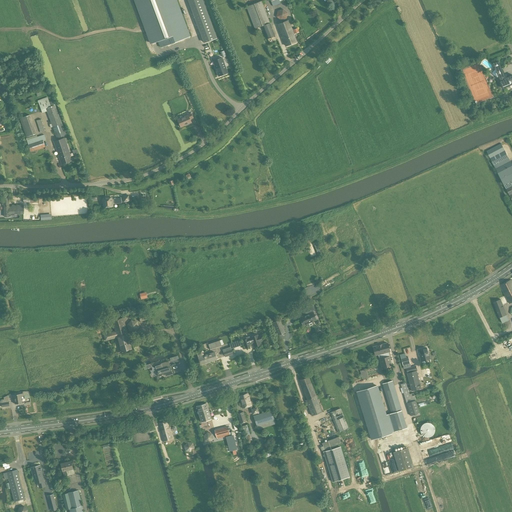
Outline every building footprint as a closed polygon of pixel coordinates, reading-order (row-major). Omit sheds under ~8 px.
[(160,47),(189,37),(175,0),(135,0),(151,43),(158,41),(160,47)] [(188,0),(205,43),(216,38),(201,0),(188,0)] [(261,1),(247,6),(255,29),(262,26),(267,39),(275,36),(261,1)] [(283,9),(277,11),(276,17),(281,20),(287,18),(287,13),(283,9)] [(298,32),(297,28),(292,30),(289,19),(277,24),(286,46),(296,42),(293,34),(298,32)] [(222,58),(213,61),(219,76),(227,73),(222,58)] [(511,75),(505,78),(498,61),(493,63),(495,69),(492,73),(497,77),(499,77),(501,81),(500,82),(503,88),(511,84),(511,75)] [(47,97),(38,100),(42,113),(47,111),(57,139),(66,135),(55,105),(54,105),(53,101),(49,102),(47,97)] [(193,119),(190,112),(187,114),(187,115),(177,119),(181,127),(191,123),(190,120),(193,119)] [(40,132),(45,131),(41,119),(36,121),(40,132)] [(44,135),(27,140),(30,151),(36,150),(45,147),(43,140),(46,140),(44,135)] [(61,164),(71,161),(69,156),(70,156),(64,138),(54,142),(61,164)] [(511,199),(511,164),(501,144),(487,151),(511,199)] [(129,201),(128,195),(123,196),(123,197),(117,198),(117,199),(111,200),(111,198),(103,199),(104,207),(112,206),(112,204),(118,203),(118,202),(123,201),(123,202),(129,201)] [(4,205),(4,217),(9,217),(9,214),(23,214),(23,205),(12,205),(11,207),(9,208),(8,198),(2,198),(2,205),(4,205)] [(511,302),(511,280),(511,279),(500,286),(510,303),(511,302)] [(500,299),(493,302),(501,322),(509,319),(500,299)] [(315,319),(312,312),(312,311),(314,310),(312,304),(307,306),(309,311),(305,313),(305,315),(302,317),(303,320),(301,321),(303,326),(307,325),(307,326),(313,324),(312,321),(315,319)] [(151,317),(149,310),(138,314),(140,320),(145,319),(151,317)] [(104,334),(105,338),(105,341),(117,337),(121,352),(131,349),(123,318),(113,321),(115,331),(104,334)] [(129,331),(135,332),(139,327),(137,321),(131,320),(127,325),(129,331)] [(278,335),(285,333),(280,320),(273,323),(278,335)] [(258,335),(251,337),(251,336),(246,337),(246,339),(243,340),(246,348),(250,347),(249,345),(252,344),(252,343),(253,342),(255,347),(261,345),(260,342),(263,341),(261,336),(258,336),(258,335)] [(216,342),(208,344),(210,350),(218,347),(222,346),(221,345),(220,341),(216,342)] [(389,357),(391,356),(387,343),(373,347),(375,355),(378,354),(382,368),(392,366),(389,357)] [(419,355),(421,362),(431,359),(430,354),(428,355),(427,348),(419,350),(420,355),(419,355)] [(201,365),(205,363),(217,359),(214,352),(203,356),(202,351),(196,353),(198,358),(198,357),(201,365)] [(411,391),(421,389),(419,381),(415,366),(411,367),(408,357),(406,357),(405,353),(401,354),(402,358),(401,359),(404,369),(405,369),(406,370),(411,391)] [(164,375),(165,377),(172,374),(168,361),(161,364),(162,368),(156,370),(158,377),(164,375)] [(322,411),(309,377),(300,380),(307,400),(306,400),(312,415),(322,411)] [(392,381),(382,384),(391,413),(390,414),(393,426),(389,427),(391,432),(392,432),(393,432),(407,428),(404,419),(392,381)] [(406,383),(401,384),(404,394),(410,416),(419,413),(413,393),(409,394),(406,383)] [(378,385),(356,392),(371,440),(392,433),(392,432),(391,432),(389,427),(393,426),(390,414),(387,415),(378,385)] [(29,397),(28,392),(23,392),(23,393),(14,395),(15,404),(22,403),(21,397),(24,396),(25,398),(29,397)] [(243,408),(251,406),(248,394),(239,396),(243,408)] [(201,422),(211,419),(207,403),(197,406),(201,422)] [(339,432),(349,428),(341,408),(331,412),(339,432)] [(254,416),(257,426),(274,420),(271,411),(254,416)] [(243,412),(238,414),(241,423),(246,421),(243,412)] [(314,422),(317,430),(328,426),(325,418),(314,422)] [(164,441),(173,439),(170,428),(169,428),(167,421),(159,423),(164,441)] [(436,432),(436,431),(436,429),(436,428),(435,426),(434,425),(433,424),(432,423),(430,423),(429,423),(427,423),(426,423),(424,424),(423,425),(422,426),(421,427),(421,428),(420,430),(420,431),(420,433),(421,434),(422,435),(423,437),(424,438),(425,438),(427,439),(428,439),(430,438),(431,438),(433,437),(434,436),(435,435),(436,434),(436,432)] [(215,430),(217,438),(230,435),(227,427),(215,430)] [(207,432),(203,436),(204,441),(210,442),(214,439),(212,434),(207,432)] [(323,446),(321,447),(322,451),(325,450),(324,450),(341,443),(339,437),(336,438),(328,441),(322,443),(323,446)] [(186,451),(191,452),(192,454),(196,453),(194,448),(192,443),(188,442),(184,446),(186,451)] [(340,447),(324,451),(333,482),(349,477),(340,447)] [(408,448),(393,452),(399,471),(413,467),(408,448)] [(62,468),(64,476),(68,475),(66,470),(73,469),(71,461),(61,463),(62,468)] [(40,465),(30,467),(35,484),(44,482),(44,480),(41,481),(40,476),(43,475),(40,465)] [(18,470),(7,472),(9,479),(15,501),(25,499),(18,470)] [(68,493),(72,508),(82,506),(78,490),(68,493)] [(53,494),(47,496),(50,506),(56,505),(53,494)]
